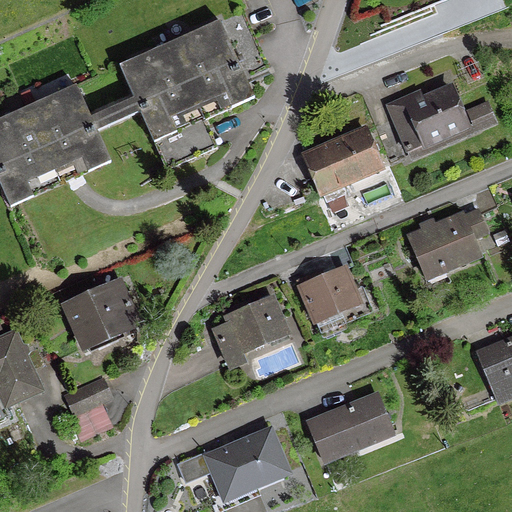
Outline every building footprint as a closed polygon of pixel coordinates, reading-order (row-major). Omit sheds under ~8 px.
[(254,40),(241,12),(117,67),(164,172),(216,149),(203,122),(252,100),(230,51),(254,40)] [(109,164),(74,87),(0,119),(0,189),(8,209),(109,164)] [(406,154),(464,128),(448,91),(419,103),(416,96),(401,102),(404,109),(390,116),(406,154)] [(484,107),(467,114),(474,131),(491,124),(484,107)] [(363,132),(304,158),(320,195),(321,195),(325,204),(342,196),(338,187),(378,170),(363,132)] [(462,218),(461,216),(406,239),(423,278),(441,270),(443,273),(479,258),(472,241),(486,235),(476,212),(462,218)] [(309,285),(298,290),(313,324),(357,305),(343,271),(322,279),(319,273),(306,278),(309,285)] [(65,309),(83,349),(136,325),(127,304),(128,303),(120,284),(65,309)] [(225,361),(286,335),(271,300),(250,309),(247,303),(234,308),(237,315),(225,320),(226,325),(213,331),(225,361)] [(39,392),(13,334),(0,339),(0,398),(4,408),(39,392)] [(511,393),(511,341),(476,356),(487,384),(503,378),(509,395),(511,393)] [(74,415),(69,418),(75,430),(105,416),(99,404),(108,400),(100,382),(66,398),(74,415)] [(352,412),(349,406),(306,424),(317,450),(331,444),(337,459),(391,437),(377,402),(352,412)] [(111,428),(105,416),(75,430),(81,442),(111,428)] [(284,474),(267,434),(207,459),(222,494),(207,500),(211,510),(256,492),(254,486),(284,474)]
